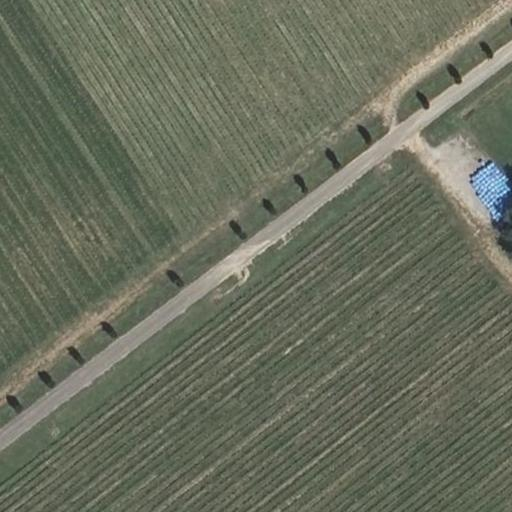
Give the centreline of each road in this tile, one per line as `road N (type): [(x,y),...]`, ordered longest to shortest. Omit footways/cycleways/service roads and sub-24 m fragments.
road 1 (track): [(0,388),(510,0)]
road 2 (track): [(399,84),(400,135),(436,153),(511,267)]
